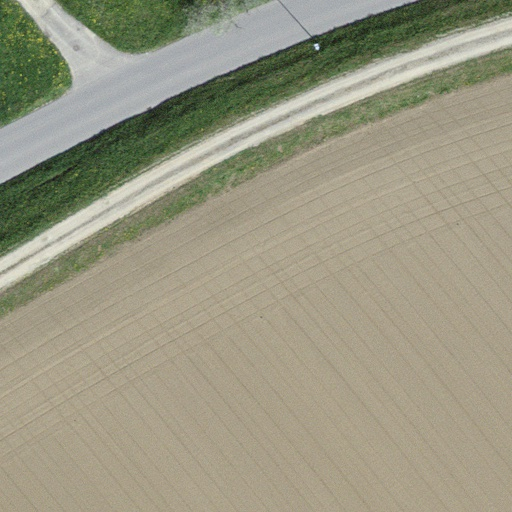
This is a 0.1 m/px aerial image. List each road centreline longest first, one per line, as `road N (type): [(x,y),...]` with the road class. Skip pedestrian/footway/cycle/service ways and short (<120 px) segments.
road 1 (track): [(0,273),(271,120),(511,31)]
road 2 (tertiary): [(343,0),(120,94),(0,159)]
road 3 (track): [(120,94),(38,0)]
